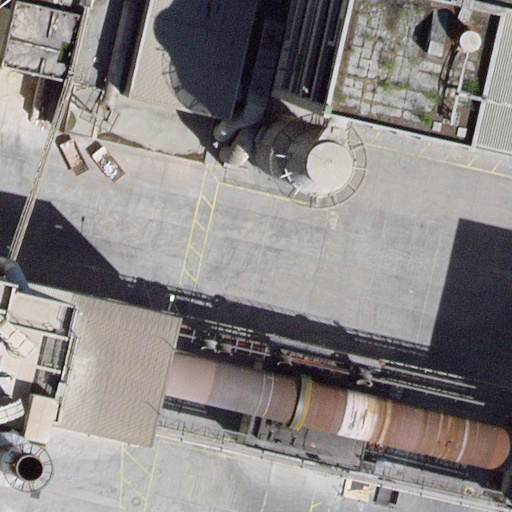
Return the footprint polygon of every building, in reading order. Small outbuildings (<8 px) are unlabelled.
[(173,74),(189,0),(0,0),(0,51),(57,64),(44,127),(286,177),(301,102),(173,74)] [(511,0),(189,0),(173,74),(301,102),(511,147),(511,0)] [(127,298),(0,274),(0,415),(102,435),(113,377),(122,338),(127,298)] [(365,351),(239,323),(214,437),(340,465),(365,351)] [(511,511),(511,395),(506,425),(497,464),(486,511),(511,511)]
